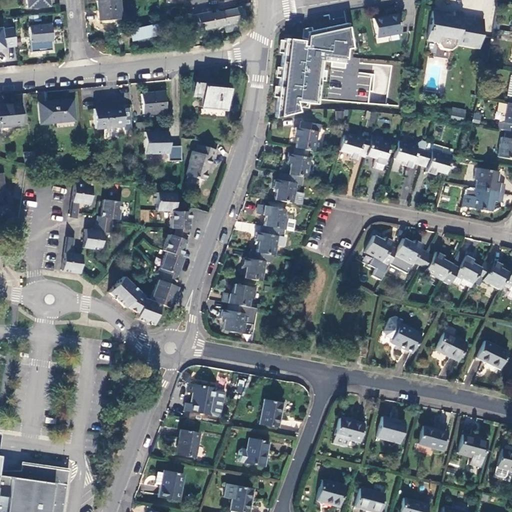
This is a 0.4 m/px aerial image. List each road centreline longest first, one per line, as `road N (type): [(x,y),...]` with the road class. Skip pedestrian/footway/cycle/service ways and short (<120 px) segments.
road 1 (residential): [(256,57),(250,125),(172,336)]
road 2 (residential): [(325,195),(511,238)]
road 3 (residential): [(328,375),(511,410)]
road 4 (residential): [(256,57),(81,75)]
road 5 (residential): [(0,293),(99,308),(154,349)]
road 6 (residential): [(114,511),(163,366)]
road 7 (residential): [(185,354),(328,375)]
road 8 (residential): [(328,375),(280,511)]
